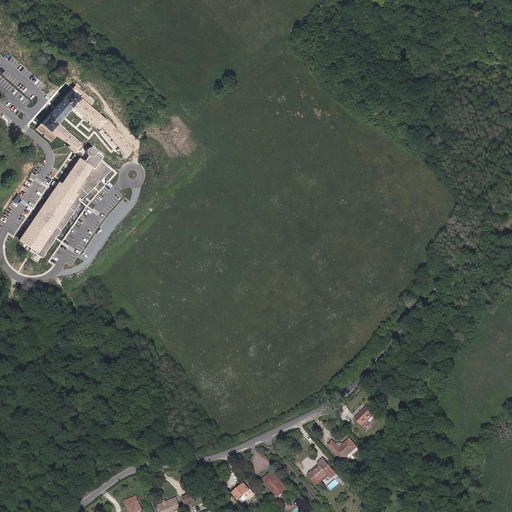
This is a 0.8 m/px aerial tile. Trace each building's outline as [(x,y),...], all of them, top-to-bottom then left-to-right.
[(76,62),(71,67),(76,72),(81,66),(76,62)] [(98,181),(109,170),(98,159),(100,156),(93,151),(93,150),(92,148),(90,147),(88,147),(86,149),(85,150),(85,151),(79,146),(79,145),(60,128),(55,124),(70,106),(79,114),(95,128),(98,124),(124,155),(130,149),(105,118),(103,119),(102,119),(102,118),(88,106),(91,103),(82,93),(73,86),(70,90),(69,90),(62,98),(62,99),(47,116),(40,124),(49,131),(54,135),(68,145),(66,147),(73,152),(77,147),(80,150),(81,153),(81,157),(81,158),(80,159),(77,158),(59,184),(57,182),(18,239),(35,252),(34,253),(40,257),(53,238),(53,237),(54,235),(55,236),(78,203),(78,202),(77,201),(76,199),(78,197),(80,199),(96,183),(96,182),(98,180),(98,181)] [(58,123),(70,110),(78,116),(79,114),(70,106),(55,124),(60,128),(62,126),(58,123)] [(34,144),(26,137),(21,143),(29,150),(34,144)] [(357,420),(362,429),(376,420),(370,411),(357,420)] [(340,451),(337,455),(352,470),(364,458),(357,451),(348,459),(340,451)] [(308,473),(317,483),(328,474),(330,477),(335,472),(321,456),(315,461),(318,465),(308,473)] [(287,494),(275,474),(265,480),(277,500),(287,494)] [(233,491),(239,498),(250,490),(244,483),(233,491)] [(192,493),(183,498),(185,504),(195,499),(192,493)] [(129,511),(139,508),(135,498),(123,502),(127,511),(129,511)] [(175,498),(157,506),(159,511),(169,511),(179,508),(175,498)]
